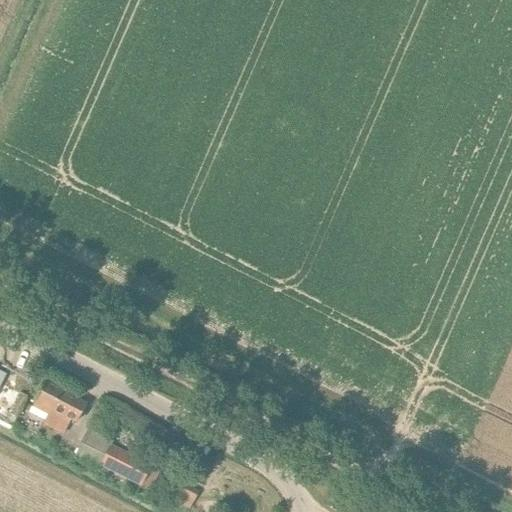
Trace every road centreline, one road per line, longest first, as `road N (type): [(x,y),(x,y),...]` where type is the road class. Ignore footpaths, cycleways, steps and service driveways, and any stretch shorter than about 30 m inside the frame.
road 1 (track): [(511,500),(0,229)]
road 2 (track): [(0,288),(351,469),(382,464),(400,442)]
road 3 (unclassified): [(305,511),(262,461),(0,325)]
road 4 (track): [(0,447),(125,511)]
road 5 (track): [(51,0),(0,118)]
